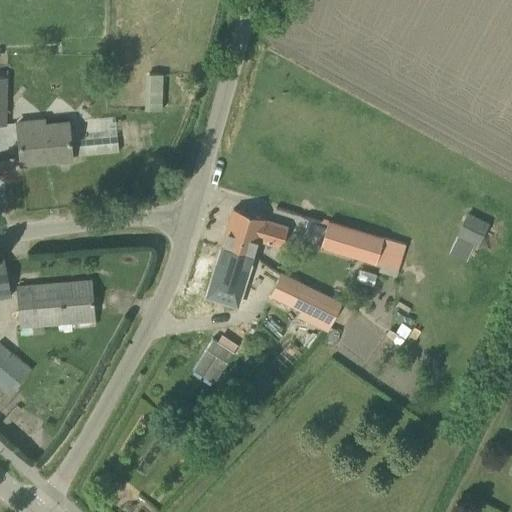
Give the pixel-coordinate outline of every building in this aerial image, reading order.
[(148,110),(160,110),(161,74),(149,73),(148,110)] [(0,76),(0,125),(7,126),(8,112),(8,105),(9,77),(0,76)] [(133,119),(117,121),(123,158),(139,155),(133,119)] [(70,158),(67,126),(43,129),(42,120),(16,122),(20,162),(70,158)] [(221,246),(250,255),(256,239),(277,246),(283,228),(260,221),(261,218),(252,214),(233,208),(221,246)] [(466,211),(455,235),(478,245),(488,222),(466,211)] [(397,268),(404,244),(327,221),(320,245),(397,268)] [(221,246),(210,282),(229,288),(238,291),(250,255),(221,246)] [(0,296),(11,295),(7,279),(4,260),(0,260),(0,296)] [(339,301),(278,272),(266,296),(297,311),(294,316),(324,331),(339,301)] [(91,279),(15,286),(19,326),(94,319),(91,279)] [(0,387),(9,395),(30,369),(0,344),(0,387)]
